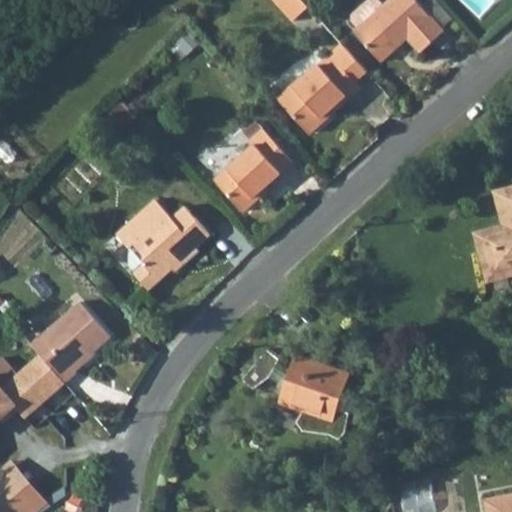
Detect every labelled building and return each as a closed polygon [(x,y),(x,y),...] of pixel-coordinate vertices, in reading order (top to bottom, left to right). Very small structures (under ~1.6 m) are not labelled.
[(307,10),(298,0),(268,0),(291,26),(307,10)] [(372,1),(347,23),(357,34),(353,38),(380,68),(407,43),(419,58),(442,38),(408,0),(395,0),(383,12),(372,1)] [(275,85),(284,94),(327,53),(318,44),(275,85)] [(341,49),(330,59),(354,88),(365,77),(341,49)] [(354,88),(330,59),(293,92),(295,94),(281,107),(308,138),(323,125),(321,122),(344,101),(342,98),(354,88)] [(254,149),(215,183),(242,215),(260,200),(257,197),(292,166),(263,132),(250,144),(254,149)] [(483,231),(492,269),(511,264),(511,187),(503,190),(511,224),(483,231)] [(117,237),(130,252),(136,247),(146,259),(145,268),(134,277),(151,295),(162,286),(173,276),(174,271),(175,264),(179,261),(185,268),(201,254),(199,251),(212,239),(187,210),(174,221),(157,201),(117,237)] [(130,252),(129,271),(134,277),(145,268),(146,259),(136,247),(130,252)] [(511,264),(492,269),(495,280),(511,276),(511,264)] [(82,303),(33,348),(43,358),(67,383),(69,385),(82,372),(79,368),(113,335),(82,303)] [(281,358),(269,348),(245,377),(255,386),(274,377),(281,358)] [(353,372),(296,353),(281,401),(306,410),(300,420),(306,427),(334,431),(343,436),(349,431),(352,411),(342,407),(345,396),(353,372)] [(43,358),(21,378),(45,404),(67,383),(43,358)] [(45,404),(21,378),(5,392),(0,386),(0,423),(17,408),(28,419),(45,404)] [(354,398),(345,396),(342,407),(352,411),(354,398)] [(10,459),(0,467),(0,511),(39,511),(49,504),(10,459)] [(406,480),(408,511),(438,511),(436,478),(406,480)] [(511,511),(511,502),(489,508),(490,511),(511,511)]
